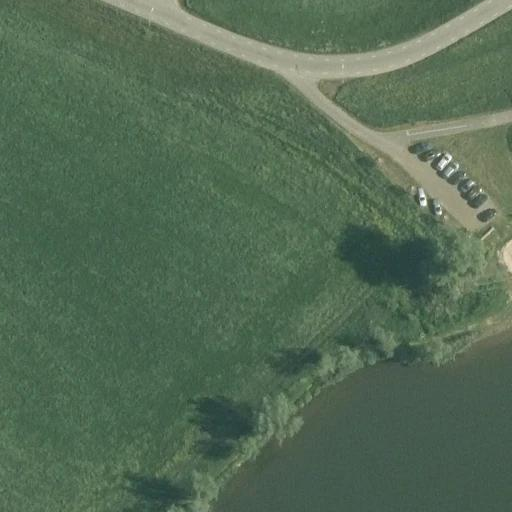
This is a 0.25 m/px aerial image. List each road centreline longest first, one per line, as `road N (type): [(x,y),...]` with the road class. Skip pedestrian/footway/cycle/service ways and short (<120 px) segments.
road 1 (tertiary): [(506,0),(403,57),(333,68),(293,64)]
road 2 (tertiary): [(293,64),(156,15)]
